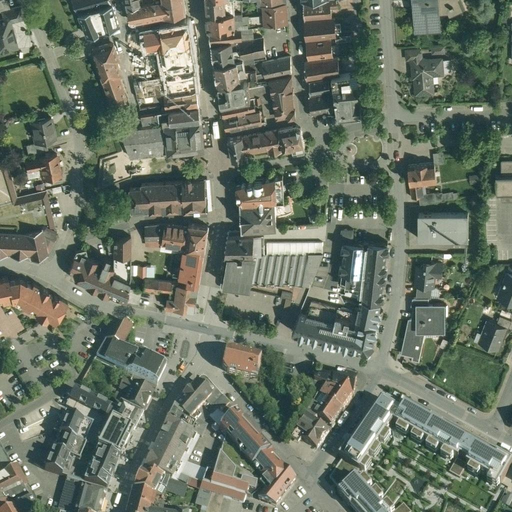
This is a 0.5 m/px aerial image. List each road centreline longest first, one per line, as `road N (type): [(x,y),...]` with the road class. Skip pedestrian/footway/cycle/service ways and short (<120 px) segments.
road 1 (residential): [(50,277),(115,310),(378,370)]
road 2 (residential): [(378,370),(396,295),(396,118)]
road 3 (residential): [(396,118),(316,125),(303,118),(296,0)]
road 4 (residential): [(119,0),(134,103),(76,161)]
road 5 (residential): [(26,0),(73,121),(76,161)]
road 6 (residential): [(378,370),(308,483)]
road 7 (residential): [(378,370),(492,431)]
